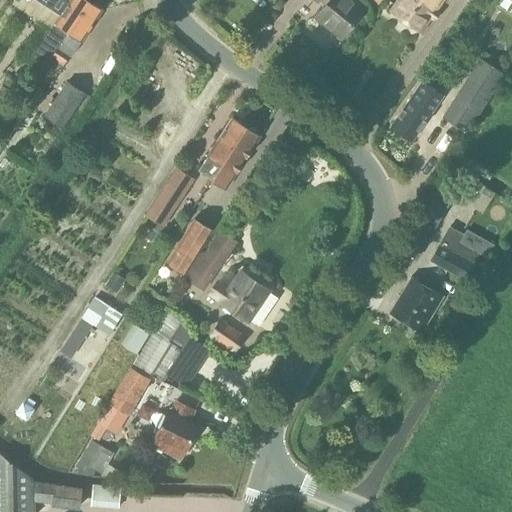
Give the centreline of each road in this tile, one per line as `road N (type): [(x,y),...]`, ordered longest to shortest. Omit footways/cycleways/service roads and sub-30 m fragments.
road 1 (unclassified): [(263,464),(275,424),(381,237),(383,202),(359,155),(209,50),(169,0)]
road 2 (residential): [(355,509),(511,259)]
